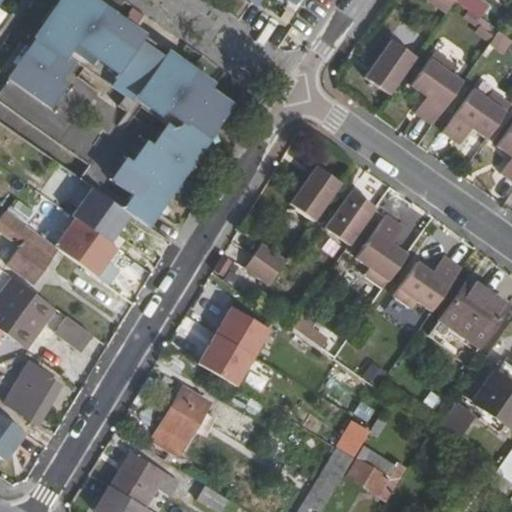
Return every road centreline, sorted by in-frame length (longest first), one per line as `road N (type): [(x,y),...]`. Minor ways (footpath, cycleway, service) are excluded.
road 1 (residential): [(33,511),(298,96)]
road 2 (residential): [(511,244),(298,96)]
